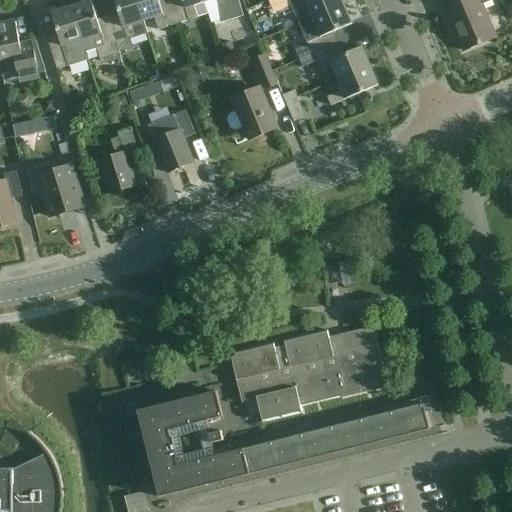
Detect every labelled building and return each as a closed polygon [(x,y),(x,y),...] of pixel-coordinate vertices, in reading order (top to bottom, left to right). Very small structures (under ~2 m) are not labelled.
[(147,33),(143,21),(136,0),(114,0),(119,13),(108,16),(116,43),(147,33)] [(158,30),(178,24),(170,0),(160,0),(159,1),(158,0),(136,0),(143,21),(154,18),(158,30)] [(194,5),(205,2),(204,0),(170,0),(178,24),(198,18),(194,5)] [(204,0),(205,2),(210,0),(215,0),(223,23),(243,17),(237,0),(204,0)] [(307,8),(312,18),(344,5),(341,0),(270,0),(275,12),(292,5),(295,13),(307,8)] [(464,51),(495,38),(481,5),(492,0),(440,0),(443,8),(450,23),(451,22),(464,51)] [(120,54),(116,43),(108,16),(97,20),(91,1),(71,7),(82,40),(85,52),(96,49),(100,61),(120,54)] [(352,24),(344,5),(312,18),(316,29),(304,34),(313,54),(339,43),(334,32),(352,24)] [(88,60),(85,52),(82,40),(71,7),(51,13),(57,32),(46,36),(57,70),(77,64),(88,60)] [(15,20),(0,23),(0,61),(11,59),(12,65),(16,65),(19,78),(39,74),(46,72),(36,41),(32,42),(20,44),(15,20)] [(231,42),(220,46),(222,53),(233,49),(231,42)] [(338,80),(370,66),(362,47),(344,55),(339,43),(313,54),(298,61),(301,68),(316,62),(322,74),(334,69),(338,80)] [(265,90),(277,85),(264,55),(253,60),(265,90)] [(378,86),(370,66),(338,80),(343,90),(327,97),(331,106),(378,86)] [(198,68),(193,77),(202,81),(207,72),(198,68)] [(145,87),(130,92),(134,104),(149,98),(145,87)] [(249,140),(276,128),(260,88),(232,99),(237,111),(229,114),(227,119),(231,129),(236,130),(244,127),(249,140)] [(293,121),(305,116),(294,90),(283,96),(293,121)] [(124,96),(113,99),(117,111),(128,107),(124,96)] [(47,102),(43,107),(45,114),(55,111),(53,101),(47,102)] [(184,139),(195,134),(185,111),(173,116),(149,125),(156,140),(154,141),(168,173),(194,163),(184,139)] [(36,120),(39,133),(57,129),(54,116),(36,120)] [(127,156),(138,153),(131,129),(118,133),(124,153),(99,161),(109,194),(136,186),(127,156)] [(50,217),(85,206),(72,165),(37,176),(50,217)] [(11,199),(22,196),(16,171),(4,174),(5,181),(0,181),(0,227),(17,224),(11,199)] [(374,411),(392,406),(373,327),(329,338),(327,330),(284,341),(285,346),(275,348),(274,343),(230,354),(241,402),(256,398),(262,423),(302,413),(301,406),(342,396),(347,417),(374,411)] [(216,392),(138,411),(159,498),(430,430),(425,412),(434,410),(430,397),(422,399),(392,406),(374,411),(347,417),(214,451),(212,443),(223,441),(221,431),(210,434),(206,421),(223,417),(216,392)] [(60,511),(61,510),(62,497),(62,491),(60,480),(56,469),(51,458),(45,449),(38,441),(30,434),(29,435),(38,444),(46,454),(13,470),(13,469),(0,468),(0,511),(60,511)] [(128,511),(146,511),(140,482),(123,486),(128,511)]
